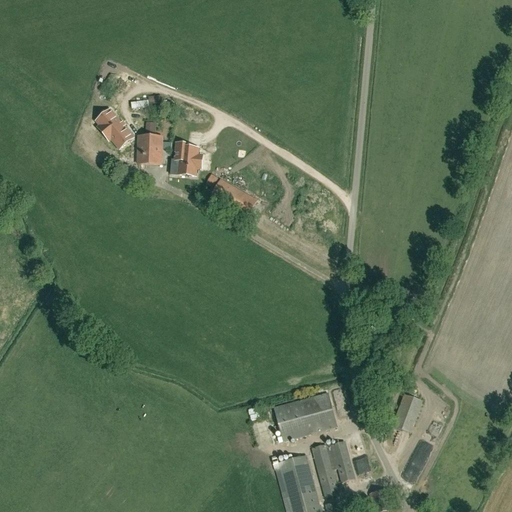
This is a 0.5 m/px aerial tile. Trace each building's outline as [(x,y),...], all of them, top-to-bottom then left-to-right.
[(133,139),(110,111),(96,122),(100,127),(97,128),(109,142),(111,140),(119,151),(133,139)] [(134,133),(133,163),(159,163),(160,133),(134,133)] [(176,145),(175,162),(179,162),(178,176),(196,178),(196,169),(200,170),(201,170),(203,157),(202,157),(198,156),(198,151),(198,149),(189,148),(190,146),(176,145)] [(221,181),(217,187),(211,198),(210,200),(246,221),(257,202),(221,181)] [(283,443),(337,428),(328,394),(274,409),(283,443)] [(342,484),(355,481),(345,443),(327,448),(326,446),(312,450),(325,500),(339,496),(333,472),(338,471),(342,484)] [(322,511),(316,490),(315,491),(307,457),(279,465),(291,511),(322,511)] [(373,511),(390,511),(393,511),(388,491),(370,495),(373,511)]
